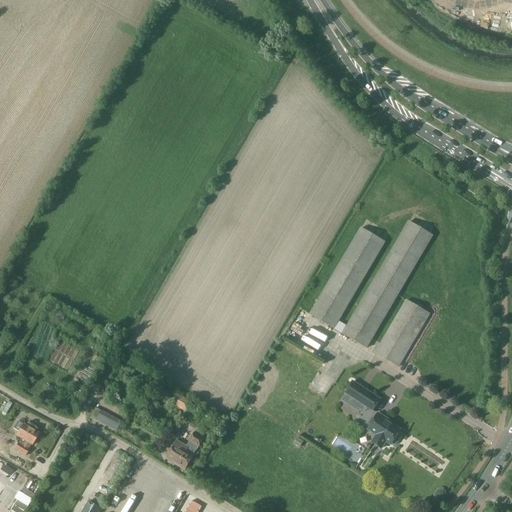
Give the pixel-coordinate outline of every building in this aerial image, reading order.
[(432,236),(407,222),(342,333),(367,347),(432,236)] [(383,244),(359,230),(310,314),(334,328),(383,244)] [(314,299),(320,288),(314,286),(309,297),(314,299)] [(429,314),(406,301),(376,353),(399,366),(429,314)] [(304,330),(308,325),(298,315),(293,321),(304,330)] [(371,412),(380,399),(352,380),(343,393),(371,412)] [(182,396),(175,406),(185,412),(192,402),(182,396)] [(100,409),(96,419),(116,430),(121,420),(100,409)] [(391,446),(401,430),(392,424),(393,422),(378,413),(367,430),(375,436),(371,442),(382,449),(386,443),(391,446)] [(14,449),(25,456),(29,449),(28,449),(30,444),(32,445),(35,440),(37,440),(39,437),(38,435),(39,433),(18,421),(13,428),(18,431),(16,436),(20,438),(14,449)] [(197,447),(203,438),(194,432),(188,441),(185,446),(178,441),(166,459),(185,470),(193,455),(193,454),(197,447)] [(111,507),(121,486),(116,483),(106,505),(111,507)] [(164,511),(167,507),(178,488),(169,483),(152,511),(164,511)] [(98,511),(100,509),(88,502),(82,511),(98,511)]
